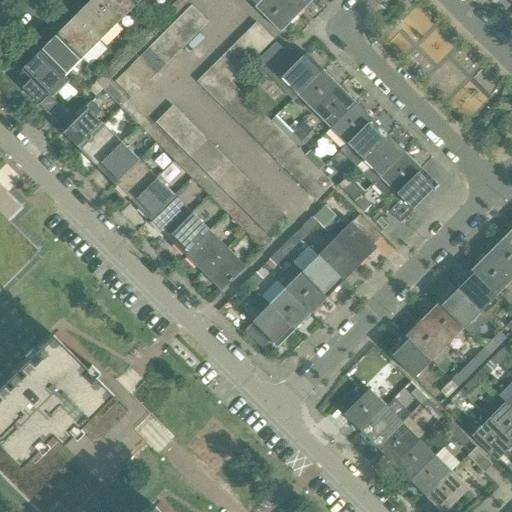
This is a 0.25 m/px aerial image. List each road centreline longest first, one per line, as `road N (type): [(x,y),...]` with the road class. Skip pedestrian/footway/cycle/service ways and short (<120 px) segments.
road 1 (residential): [(277,409),(0,134)]
road 2 (residential): [(277,409),(493,187)]
road 3 (residential): [(493,187),(345,28)]
road 4 (residential): [(379,511),(277,409)]
